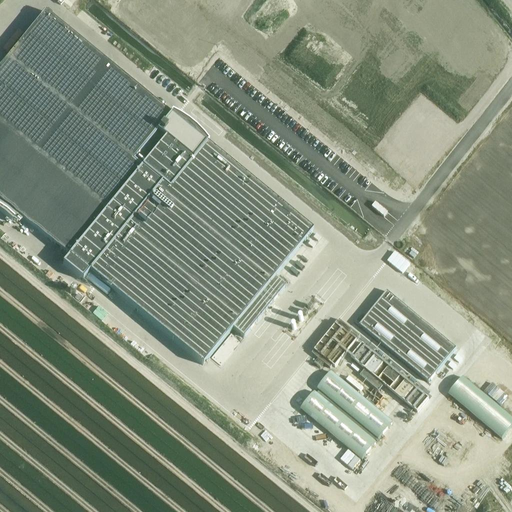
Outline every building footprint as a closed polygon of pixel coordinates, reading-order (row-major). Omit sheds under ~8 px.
[(0,201),(69,258),(62,265),(83,282),(84,282),(130,319),(136,312),(204,368),(233,331),(244,340),(287,288),(276,279),(314,233),(201,140),(187,157),(193,162),(169,192),(141,169),(133,162),(157,133),(164,138),(178,121),(171,116),(45,13),(0,67),(0,201)] [(375,205),(370,211),(382,220),(387,214),(375,205)] [(387,293),(359,327),(429,384),(457,350),(387,293)] [(331,374),(317,391),(378,442),(393,424),(331,374)] [(511,420),(463,379),(448,395),(502,441),(511,428),(511,420)] [(315,394),(300,411),(362,462),(376,445),(315,394)] [(454,493),(473,471),(465,465),(462,469),(458,465),(442,483),(454,493)] [(511,511),(511,498),(511,497),(506,506),(507,509),(504,507),(494,509),(491,511),(511,511)]
